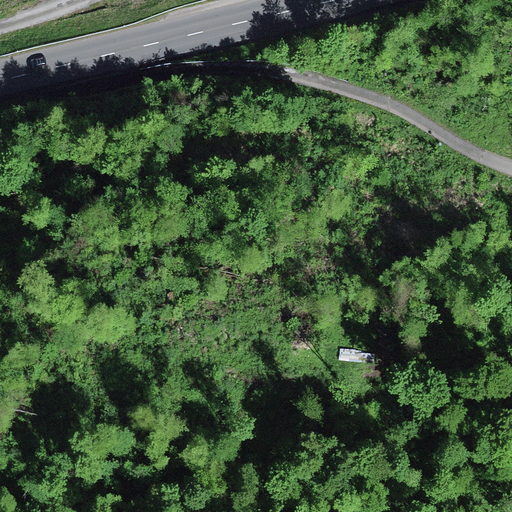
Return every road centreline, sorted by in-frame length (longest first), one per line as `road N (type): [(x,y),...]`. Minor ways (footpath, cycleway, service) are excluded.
road 1 (unclassified): [(511,168),(392,107),(292,75),(223,68),(87,89),(54,68)]
road 2 (primary): [(340,0),(54,68)]
